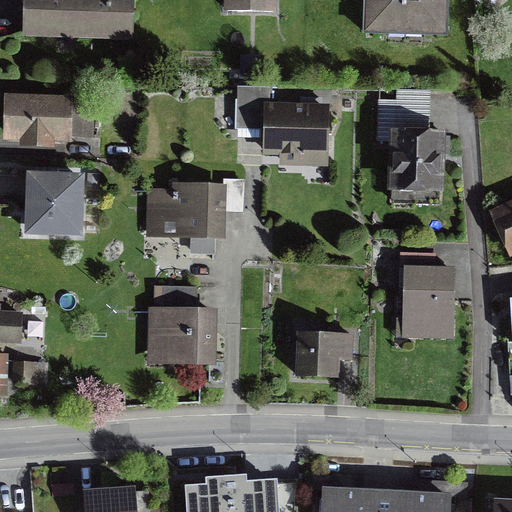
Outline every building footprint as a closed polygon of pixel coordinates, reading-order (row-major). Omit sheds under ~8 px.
[(25,0),(25,34),(131,37),(132,0),(25,0)] [(228,0),(228,10),(272,11),(272,0),(228,0)] [(365,0),(365,32),(388,33),(388,27),(423,29),(423,34),(445,35),(446,0),(365,0)] [(92,104),(10,101),(9,134),(40,135),(40,142),(49,142),(49,135),(91,137),(92,104)] [(396,136),(429,137),(430,108),(379,106),(378,136),(396,136)] [(267,107),(267,128),(266,151),(299,152),(309,162),(325,163),(326,109),(286,108),(282,112),(278,108),(268,108),(267,107)] [(429,137),(396,136),(394,201),(437,203),(439,138),(429,137)] [(80,178),(70,177),(70,172),(69,172),(69,177),(30,176),(29,211),(28,231),(38,232),(79,233),(80,178)] [(212,252),(213,252),(214,213),(220,213),(220,208),(221,187),(177,186),(177,192),(152,191),(151,219),(176,220),(175,231),(193,232),(192,251),(212,252)] [(511,207),(496,215),(511,249),(511,207)] [(405,268),(404,318),(397,318),(396,337),(412,337),(412,336),(452,337),(454,269),(405,268)] [(205,313),(197,313),(162,312),(154,312),(154,331),(161,331),(160,353),(190,354),(189,361),(210,361),(211,330),(204,330),(205,313)] [(0,313),(0,389),(5,389),(6,354),(0,353),(0,339),(21,340),(22,315),(0,313)] [(352,335),(298,333),(297,375),(338,376),(338,358),(351,359),(352,335)] [(45,364),(17,362),(16,383),(44,384),(45,364)] [(296,511),(298,482),(244,486),(244,480),(208,482),(209,489),(188,490),(189,511),(296,511)] [(133,489),(85,493),(86,511),(148,511),(148,504),(134,505),(133,489)] [(360,511),(361,502),(362,493),(362,492),(325,490),(323,511),(360,511)] [(411,495),(410,505),(409,511),(447,511),(448,497),(411,495)] [(409,511),(410,505),(361,502),(360,511),(409,511)] [(494,511),(511,511),(511,503),(495,503),(494,511)]
